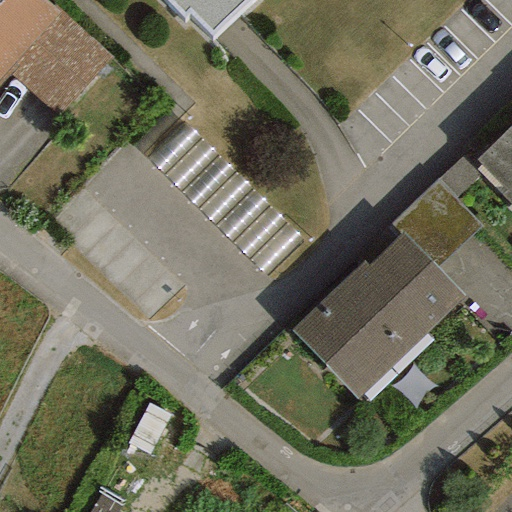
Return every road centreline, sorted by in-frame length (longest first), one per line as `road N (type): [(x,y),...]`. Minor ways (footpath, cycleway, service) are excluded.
road 1 (residential): [(0,274),(320,511)]
road 2 (residential): [(511,399),(382,511)]
